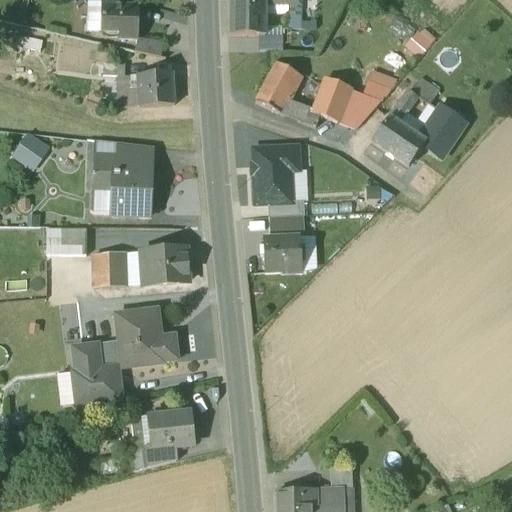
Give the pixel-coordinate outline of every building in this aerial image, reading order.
[(256,0),(246,0),(247,3),(230,2),(230,38),(264,39),(264,8),(264,3),(257,3),(256,0)] [(119,5),(101,4),(101,35),(118,36),(118,41),(136,41),(137,9),(119,9),(119,5)] [(299,8),(287,8),(286,32),(299,32),(299,8)] [(408,45),(421,56),(434,41),(421,30),(408,45)] [(137,40),(136,54),(162,57),(163,43),(137,40)] [(279,69),(275,66),(255,105),(278,117),(286,102),(300,76),(281,66),(279,69)] [(172,75),(136,78),(130,78),(130,84),(136,83),(138,110),(174,107),(172,75)] [(427,107),(436,93),(420,82),(411,95),(416,99),(427,107)] [(324,83),(313,114),(320,117),(319,119),(337,126),(348,95),(349,92),(324,83)] [(407,93),(388,119),(397,126),(416,99),(411,95),(407,93)] [(379,107),(348,95),(337,126),(356,133),(379,107)] [(313,114),(303,111),(286,102),(278,117),(297,124),(315,131),(319,119),(320,117),(313,114)] [(422,149),(441,162),(462,131),(447,121),(450,117),(439,110),(419,141),(425,145),(422,149)] [(388,119),(370,144),(408,169),(424,146),(425,145),(419,141),(402,129),(397,126),(388,119)] [(10,157),(34,174),(50,150),(27,134),(10,157)] [(147,149),(120,146),(120,161),(147,162),(147,149)] [(268,207),(293,206),(292,175),(299,175),(298,149),(254,151),(256,208),(268,207)] [(120,161),(95,160),(94,194),(112,195),(111,218),(148,220),(150,191),(146,191),(147,162),(120,161)] [(293,206),(268,207),(269,221),(304,220),(303,206),(293,206)] [(85,233),(46,232),(45,258),(85,258),(85,233)] [(299,239),(262,241),(264,275),(281,274),(281,276),(300,275),(299,239)] [(184,252),(141,255),(144,289),(186,286),(184,252)] [(125,256),(92,258),(93,292),(126,290),(125,256)] [(63,342),(81,341),(80,305),(62,305),(63,342)] [(157,313),(115,318),(118,345),(121,371),(163,366),(163,364),(177,363),(174,339),(160,340),(157,313)] [(118,345),(96,348),(96,349),(99,374),(117,372),(121,371),(118,345)] [(96,349),(73,351),(76,375),(72,376),(75,409),(119,403),(117,372),(99,374),(96,349)] [(189,417),(148,421),(151,449),(151,451),(173,449),(174,450),(192,448),(189,417)] [(173,449),(151,451),(151,449),(145,450),(147,471),(175,465),(174,450),(173,449)] [(349,490),(315,492),(316,509),(330,508),(330,511),(348,511),(348,503),(350,502),(349,490)] [(315,492),(275,494),(275,511),(310,511),(310,510),(316,509),(315,492)]
